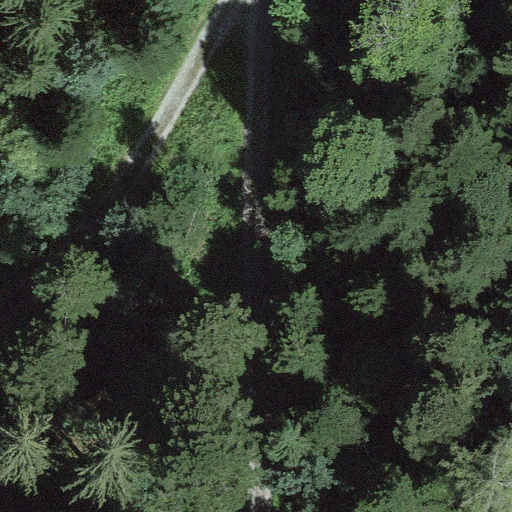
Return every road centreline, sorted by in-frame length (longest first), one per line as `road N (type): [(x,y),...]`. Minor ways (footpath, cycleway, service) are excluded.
road 1 (track): [(259,511),(262,0)]
road 2 (track): [(0,313),(87,237),(231,0)]
